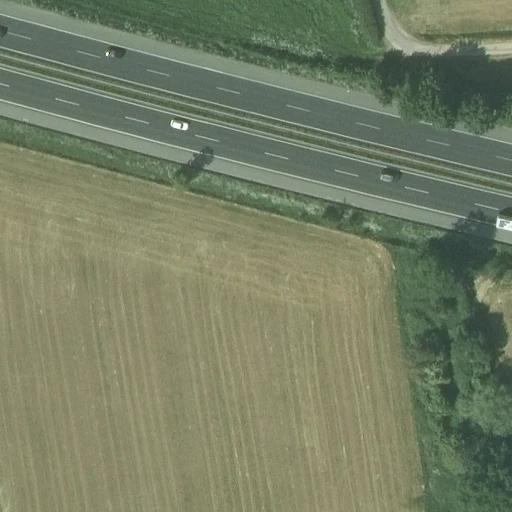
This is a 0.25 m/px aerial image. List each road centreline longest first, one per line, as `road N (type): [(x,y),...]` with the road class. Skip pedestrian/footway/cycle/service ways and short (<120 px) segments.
road 1 (motorway): [(511,143),(179,71),(0,22)]
road 2 (motorway): [(0,82),(511,203)]
road 3 (residential): [(511,39),(419,41),(401,32),(386,0)]
